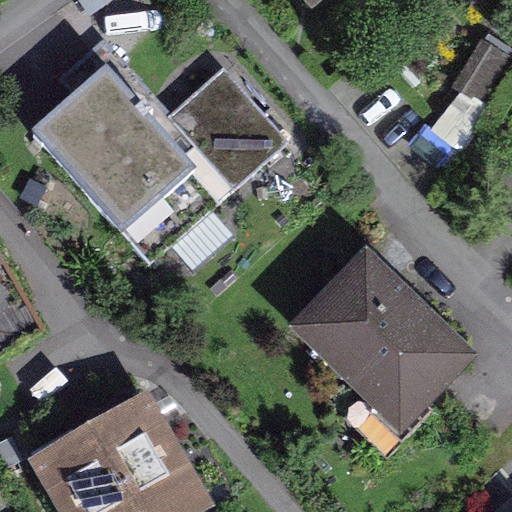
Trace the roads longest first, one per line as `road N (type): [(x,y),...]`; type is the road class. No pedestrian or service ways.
road 1 (residential): [(287,511),(0,190)]
road 2 (residential): [(511,309),(223,0)]
